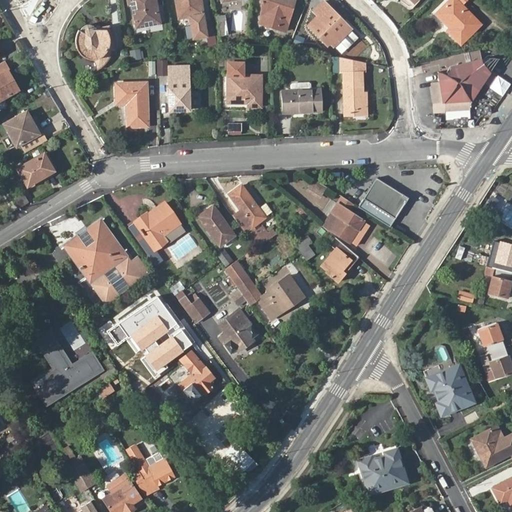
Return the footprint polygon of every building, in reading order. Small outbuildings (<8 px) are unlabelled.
[(128,0),(135,30),(157,26),(152,0),(128,0)] [(191,28),(205,26),(199,0),(173,0),(178,19),(189,18),(191,28)] [(259,0),(262,10),(258,22),(285,30),(294,0),(259,0)] [(450,0),(437,14),(451,28),(448,30),(461,42),(479,24),(462,7),(469,0),(450,0)] [(340,25),(343,23),(322,2),(313,11),(318,16),(309,25),(327,44),(329,42),(333,46),(347,32),(340,25)] [(350,30),(343,23),(340,25),(347,32),(350,30)] [(77,38),(77,45),(78,47),(79,50),(80,52),(84,55),(86,57),(88,58),(92,58),(97,71),(101,69),(103,68),(105,66),(109,62),(110,59),(110,57),(117,55),(113,41),(111,38),(109,33),(107,27),(93,30),(92,29),(90,27),(86,26),(83,27),(81,28),(78,30),(77,35),(77,38)] [(207,36),(205,26),(191,28),(193,39),(207,36)] [(141,48),(130,50),(132,60),(143,58),(141,48)] [(344,57),(331,54),(331,73),(345,72),(344,57)] [(364,110),(363,92),(363,72),(362,61),(344,57),(345,72),(345,102),(348,102),(348,108),(345,108),(345,115),(355,115),(355,111),(364,110)] [(156,75),(166,75),(166,59),(156,59),(156,75)] [(426,59),(422,60),(424,69),(441,65),(441,62),(432,64),(432,63),(427,64),(426,59)] [(435,102),(444,100),(442,102),(443,104),(445,112),(470,110),(471,102),(472,104),(474,104),(472,101),(491,73),(492,75),(493,73),(484,61),(484,59),(443,67),(440,70),(438,68),(437,70),(439,71),(441,81),(431,82),(435,102)] [(0,102),(6,98),(6,97),(14,92),(8,83),(12,81),(7,71),(8,70),(4,63),(0,64),(0,102)] [(228,63),(228,102),(249,102),(249,106),(260,106),(260,75),(243,75),(243,63),(228,63)] [(168,78),(168,108),(177,108),(177,112),(189,111),(188,78),(168,78)] [(18,90),(12,81),(8,83),(14,92),(18,90)] [(282,91),(283,113),(322,111),(321,89),(309,89),(308,83),(307,83),(290,83),(289,85),(290,91),(282,91)] [(126,99),(127,128),(147,128),(146,85),(115,85),(115,99),(126,99)] [(367,92),(363,92),(364,110),(355,111),(355,115),(368,114),(367,92)] [(3,125),(15,147),(39,134),(26,112),(3,125)] [(227,122),(227,133),(241,134),(241,122),(227,122)] [(16,169),(26,187),(54,172),(44,154),(16,169)] [(306,190),(319,198),(326,187),(313,178),(306,190)] [(377,178),(364,199),(393,216),(406,196),(377,178)] [(257,213),(260,211),(241,186),(229,195),(252,227),(262,220),(257,213)] [(16,198),(21,207),(29,203),(24,194),(16,198)] [(353,204),(341,196),(337,203),(331,213),(338,218),(331,229),(350,241),(363,220),(364,219),(349,210),(353,204)] [(145,214),(135,222),(154,248),(166,240),(162,235),(179,223),(165,203),(155,210),(157,212),(148,218),(145,214)] [(199,217),(220,246),(234,236),(213,206),(199,217)] [(265,218),(260,211),(257,213),(262,220),(265,218)] [(331,213),(324,225),(331,229),(338,218),(331,213)] [(350,241),(357,245),(370,225),(363,220),(350,241)] [(78,237),(66,245),(81,266),(79,268),(81,270),(83,269),(89,278),(97,272),(98,274),(117,260),(116,258),(123,252),(100,221),(88,229),(98,243),(88,250),(78,237)] [(135,222),(129,226),(151,256),(157,252),(154,248),(135,222)] [(166,240),(168,243),(184,231),(179,223),(162,235),(166,240)] [(246,235),(256,248),(264,243),(255,230),(246,235)] [(306,260),(315,254),(308,245),(312,242),(307,235),(295,243),(306,260)] [(346,246),(339,239),(334,245),(337,248),(342,252),(346,246)] [(489,261),(487,266),(511,272),(511,264),(511,265),(511,264),(511,246),(500,244),(496,262),(489,261)] [(342,252),(337,248),(322,265),(329,271),(327,272),(338,281),(346,273),(343,271),(352,261),(354,262),(359,257),(346,246),(342,252)] [(226,249),(217,252),(222,266),(232,262),(226,249)] [(89,278),(105,301),(142,274),(148,270),(138,255),(129,261),(123,252),(116,258),(117,260),(98,274),(97,272),(89,278)] [(157,252),(151,256),(156,264),(162,260),(157,252)] [(236,261),(225,269),(238,286),(249,278),(236,261)] [(346,273),(354,262),(352,261),(343,271),(346,273)] [(511,272),(487,266),(486,266),(483,275),(493,277),(488,295),(507,299),(509,289),(506,289),(508,281),(511,281),(511,277),(511,272)] [(249,278),(238,286),(247,299),(258,291),(249,278)] [(271,290),(274,294),(292,281),(289,278),(271,290)] [(272,319),(304,296),(293,280),(292,281),(274,294),(272,295),(269,292),(258,299),(272,319)] [(459,292),(458,299),(473,301),(474,294),(459,292)] [(157,294),(106,330),(117,346),(126,340),(136,353),(144,348),(147,353),(141,358),(154,377),(168,367),(165,364),(193,344),(157,294)] [(201,319),(209,313),(198,299),(190,305),(201,319)] [(258,334),(239,308),(221,322),(228,332),(219,338),(231,354),(237,349),(239,351),(254,341),(252,338),(258,334)] [(487,354),(505,347),(502,340),(500,341),(497,333),(500,333),(496,323),(478,330),(487,354)] [(49,334),(38,341),(42,346),(52,340),(49,334)] [(55,367),(34,381),(46,400),(93,370),(86,359),(70,368),(52,340),(42,346),(55,367)] [(480,356),(489,381),(511,371),(511,366),(511,362),(508,363),(505,356),(508,355),(505,347),(487,354),(480,356)] [(192,351),(181,360),(193,374),(203,364),(192,351)] [(98,367),(90,355),(86,359),(93,370),(98,367)] [(212,380),(215,378),(203,364),(193,374),(180,385),(194,401),(202,394),(201,393),(204,391),(206,393),(207,391),(209,393),(212,389),(211,388),(213,386),(212,384),(213,383),(214,381),(212,380)] [(456,366),(452,368),(460,386),(463,384),(456,366)] [(460,386),(452,368),(424,379),(429,391),(432,390),(438,403),(434,404),(439,416),(471,403),(463,384),(460,386)] [(155,404),(144,387),(135,372),(126,377),(146,409),(155,404)] [(97,389),(102,398),(114,390),(109,382),(97,389)] [(471,440),(485,467),(511,452),(511,435),(503,440),(495,427),(471,440)] [(150,467),(137,445),(128,450),(137,466),(141,472),(134,477),(145,496),(159,489),(158,486),(174,477),(164,459),(150,467)] [(357,462),(365,491),(384,485),(386,489),(405,483),(395,450),(383,454),(384,457),(370,462),(369,459),(357,462)] [(84,464),(80,457),(71,462),(75,468),(84,464)] [(95,482),(84,464),(75,468),(87,486),(95,482)] [(137,466),(130,470),(134,477),(141,472),(137,466)] [(511,478),(491,489),(499,504),(507,500),(511,510),(511,478)] [(129,483),(126,479),(113,487),(112,485),(105,490),(106,492),(100,496),(103,501),(129,483)] [(132,505),(140,500),(129,483),(103,501),(109,511),(121,511),(123,511),(130,511),(134,510),(132,505)] [(384,485),(365,491),(367,495),(386,489),(384,485)] [(18,489),(7,496),(16,511),(26,511),(30,510),(18,489)]
